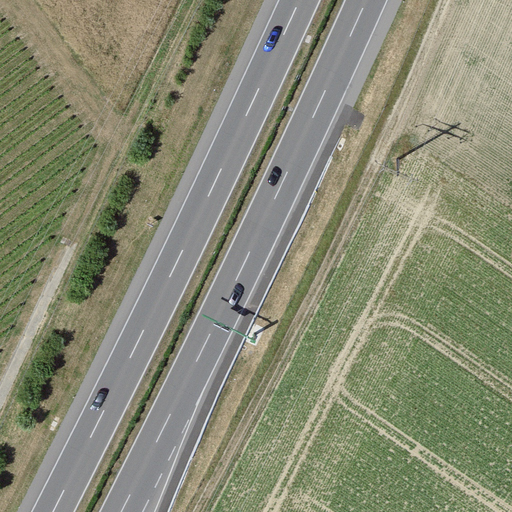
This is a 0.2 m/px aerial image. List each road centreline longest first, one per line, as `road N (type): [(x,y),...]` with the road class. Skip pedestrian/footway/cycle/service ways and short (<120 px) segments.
road 1 (track): [(197,511),(372,171),(445,0)]
road 2 (motorway): [(299,0),(52,511)]
road 3 (motorway): [(121,511),(366,0)]
road 4 (track): [(72,244),(0,399)]
